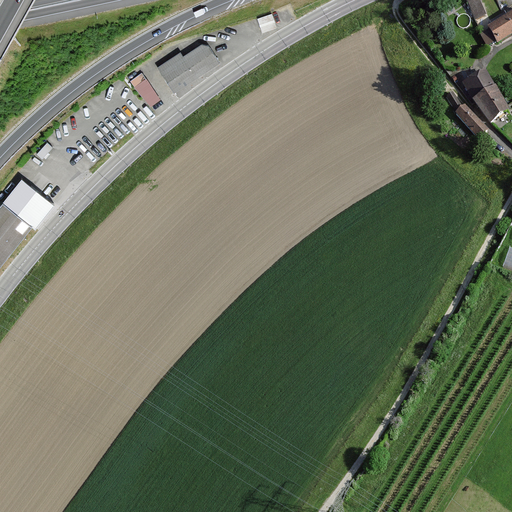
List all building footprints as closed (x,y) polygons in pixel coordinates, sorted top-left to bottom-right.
[(485,16),(478,0),(472,0),(468,2),(476,19),(485,16)] [(272,14),(257,19),(262,32),(276,27),(272,14)] [(511,33),(511,17),(489,31),(496,43),(511,33)] [(157,67),(174,92),(219,62),(208,45),(202,44),(183,56),(181,52),(157,67)] [(161,99),(141,73),(130,81),(150,107),(161,99)] [(475,103),(495,91),(485,74),(468,84),(466,88),(475,103)] [(506,110),(495,91),(475,103),(490,123),(506,112),(506,110)] [(447,97),(459,115),(456,118),(479,141),(483,137),(487,133),(464,110),(463,110),(453,94),(447,97)] [(21,178),(2,202),(32,225),(35,228),(54,204),(21,178)] [(0,265),(32,225),(2,202),(0,205),(0,265)] [(511,264),(511,242),(509,242),(503,261),(511,264)]
